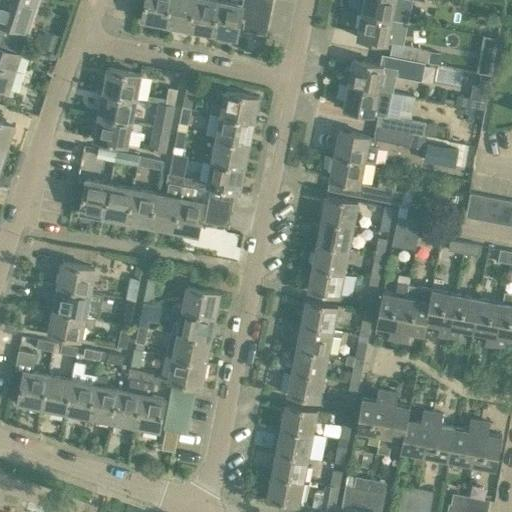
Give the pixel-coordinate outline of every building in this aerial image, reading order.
[(0,0),(0,33),(24,41),(37,0),(0,0)] [(165,22),(166,19),(169,0),(145,0),(143,17),(165,22)] [(165,22),(189,27),(194,0),(169,0),(166,19),(165,22)] [(194,0),(189,27),(213,31),(219,0),(194,0)] [(243,4),(225,0),(219,0),(213,31),(237,36),(243,4)] [(248,0),(248,5),(271,10),(273,0),(248,0)] [(363,0),(362,10),(393,16),(395,4),(423,9),(424,0),(363,0)] [(247,5),(245,17),(269,22),(271,10),(248,5),(247,5)] [(362,10),(357,35),(388,41),(392,42),(392,40),(404,42),(408,21),(392,18),(393,16),(362,10)] [(267,33),(269,22),(245,17),(243,29),(267,33)] [(57,51),(62,36),(45,30),(40,46),(57,51)] [(24,41),(0,33),(0,86),(9,89),(24,41)] [(484,35),(481,53),(494,55),(498,37),(484,35)] [(390,52),(419,58),(428,60),(430,49),(422,47),(422,46),(404,42),(392,40),(392,42),(390,52)] [(392,90),(396,67),(417,71),(419,58),(390,52),(387,64),(353,57),(351,67),(346,66),(344,79),(348,80),(348,81),(392,90)] [(436,79),(462,85),(466,69),(440,62),(436,79)] [(109,65),(105,89),(136,95),(141,72),(109,65)] [(188,81),(184,97),(193,99),(197,82),(188,81)] [(348,81),(343,106),(374,111),(378,112),(411,118),(415,94),(392,90),(348,81)] [(460,95),(460,102),(487,103),(488,81),(479,81),(478,96),(460,95)] [(166,101),(175,103),(178,87),(169,85),(166,101)] [(226,88),(223,102),(212,100),(210,110),(222,112),(254,119),(259,95),(226,88)] [(105,89),(100,112),(131,118),(136,95),(105,89)] [(175,103),(166,101),(164,112),(162,124),(171,126),(175,103)] [(191,106),(183,104),(179,122),(188,124),(191,106)] [(0,142),(9,145),(16,122),(1,117),(4,107),(0,105),(0,142)] [(156,111),(153,122),(162,124),(164,112),(156,111)] [(131,118),(100,112),(98,122),(95,122),(93,132),(96,133),(95,136),(127,142),(131,118)] [(222,112),(217,135),(250,141),(254,119),(222,112)] [(422,132),(424,121),(411,118),(378,112),(376,123),(412,130),(422,132)] [(377,137),(409,144),(412,130),(376,123),(374,134),(373,137),(377,137)] [(171,126),(162,124),(157,148),(166,150),(171,126)] [(184,146),(188,129),(178,128),(175,144),(184,146)] [(377,137),(373,137),(374,134),(339,128),(335,152),(365,158),(376,160),(378,146),(375,145),(377,137)] [(412,130),(409,144),(422,146),(422,143),(424,133),(422,132),(412,130)] [(217,135),(212,158),(245,165),(250,141),(217,135)] [(9,145),(0,142),(0,169),(1,169),(9,145)] [(454,166),(458,148),(427,142),(423,159),(454,166)] [(99,155),(116,158),(117,149),(100,146),(99,155)] [(139,162),(140,155),(140,154),(117,149),(116,158),(139,162)] [(360,183),(365,158),(335,152),(330,177),(360,183)] [(182,154),(173,153),(169,173),(179,175),(182,154)] [(140,155),(139,162),(162,167),(163,158),(140,154),(140,155)] [(212,184),(236,188),(241,189),(245,165),(212,158),(208,183),(212,184)] [(184,176),(179,175),(169,173),(168,173),(166,181),(168,182),(166,192),(157,190),(151,223),(174,227),(184,176)] [(78,180),(74,204),(82,206),(81,209),(105,214),(111,181),(87,176),(86,181),(78,180)] [(204,199),(191,197),(194,186),(198,187),(200,179),(184,176),(174,227),(198,232),(204,199)] [(105,214),(127,218),(134,186),(111,181),(105,214)] [(401,202),(403,190),(364,182),(361,194),(401,202)] [(234,200),(236,188),(212,184),(209,196),(234,200)] [(151,223),(157,190),(134,186),(127,218),(151,223)] [(466,214),(481,217),(486,194),(471,191),(466,214)] [(322,217),(354,223),(358,199),(327,193),(322,217)] [(500,197),(486,194),(481,217),(495,220),(500,197)] [(231,212),(234,200),(209,196),(207,207),(231,212)] [(511,211),(511,199),(500,197),(495,220),(510,223),(511,211)] [(394,206),(384,204),(380,228),(389,229),(394,206)] [(228,224),(231,212),(207,207),(205,219),(228,224)] [(398,214),(395,227),(419,231),(427,233),(430,220),(398,214)] [(354,223),(322,217),(318,240),(349,247),(354,223)] [(415,248),(416,243),(419,231),(395,227),(392,244),(415,248)] [(237,261),(243,233),(227,230),(225,229),(219,257),(237,261)] [(434,234),(427,233),(419,231),(416,243),(432,246),(434,234)] [(388,238),(378,236),(375,252),(385,254),(388,238)] [(447,249),(464,252),(467,240),(449,237),(447,249)] [(349,247),(318,240),(313,263),(345,269),(349,247)] [(478,255),(480,243),(467,240),(464,252),(478,255)] [(499,259),(511,262),(511,259),(511,249),(501,247),(499,259)] [(63,260),(59,283),(90,289),(95,266),(63,260)] [(373,260),(370,274),(380,276),(383,262),(373,260)] [(345,269),(313,263),(309,287),(340,293),(345,269)] [(375,301),(380,276),(370,274),(365,299),(375,301)] [(145,294),(154,296),(157,279),(149,277),(145,294)] [(131,280),(127,296),(137,298),(140,282),(131,280)] [(103,292),(90,289),(59,283),(54,306),(94,314),(99,315),(103,292)] [(397,283),(396,292),(384,290),(378,322),(391,325),(389,335),(399,337),(409,286),(397,283)] [(173,305),(183,307),(216,314),(220,290),(188,284),(185,298),(175,296),(173,305)] [(426,331),(428,319),(427,319),(431,299),(430,299),(432,290),(409,286),(399,337),(409,339),(411,329),(426,331)] [(449,334),(457,292),(432,287),(432,290),(430,299),(431,299),(427,319),(428,319),(440,322),(438,332),(449,334)] [(504,301),(496,344),(506,346),(508,335),(511,336),(511,291),(507,290),(505,301),(504,301)] [(475,328),(476,323),(481,297),(457,292),(449,334),(459,336),(461,326),(475,328)] [(486,342),(496,344),(504,301),(481,297),(476,323),(475,328),(488,331),(486,342)] [(301,321),(333,327),(338,304),(306,298),(301,321)] [(153,301),(144,300),(141,316),(150,318),(153,301)] [(94,314),(54,306),(50,331),(57,332),(80,336),(81,336),(84,324),(91,326),(94,314)] [(123,320),(132,322),(135,307),(126,306),(123,320)] [(173,330),(179,331),(211,337),(216,314),(183,307),(180,322),(174,320),(173,330)] [(364,308),(359,332),(369,334),(373,310),(364,308)] [(297,344),(329,350),(332,335),(340,337),(341,329),(333,327),(301,321),(297,344)] [(148,326),(139,325),(136,341),(145,342),(148,326)] [(121,329),(117,345),(126,347),(129,330),(121,329)] [(179,331),(174,354),(207,360),(211,337),(179,331)] [(359,332),(355,355),(364,357),(369,334),(359,332)] [(53,349),(55,340),(39,337),(37,346),(53,349)] [(78,346),(62,343),(60,351),(69,353),(76,354),(78,346)] [(329,350),(297,344),(292,368),(324,374),(329,350)] [(20,400),(43,404),(49,373),(33,370),(36,351),(20,347),(16,367),(25,369),(20,400)] [(101,350),(85,347),(83,356),(99,359),(101,350)] [(144,350),(134,348),(131,364),(141,366),(144,350)] [(125,355),(109,351),(107,360),(123,364),(125,355)] [(173,380),(196,384),(202,385),(207,360),(174,354),(169,379),(173,380)] [(348,354),(346,364),(353,365),(355,355),(348,354)] [(351,371),(350,379),(359,381),(364,357),(355,355),(353,365),(351,371)] [(90,413),(95,386),(96,382),(82,379),(86,362),(75,359),(75,361),(72,377),(66,409),(90,413)] [(130,377),(128,388),(119,386),(113,418),(136,422),(146,371),(129,368),(127,376),(130,377)] [(324,374),(292,368),(288,391),(320,397),(324,374)] [(341,369),(339,377),(350,379),(351,371),(341,369)] [(162,374),(146,371),(136,422),(160,427),(167,396),(153,393),(156,382),(160,383),(162,374)] [(66,409),(72,377),(49,373),(43,404),(66,409)] [(90,413),(113,418),(119,386),(106,384),(107,377),(97,375),(96,382),(95,386),(90,413)] [(355,405),(359,381),(350,379),(345,403),(355,405)] [(194,395),(196,384),(173,380),(171,391),(194,395)] [(368,443),(378,445),(389,389),(380,387),(378,397),(363,394),(356,427),(370,430),(368,443)] [(389,389),(378,445),(377,453),(388,455),(393,434),(404,437),(409,416),(412,404),(397,401),(399,391),(389,389)] [(171,391),(169,402),(192,407),(194,395),(171,391)] [(332,410),(318,407),(286,401),(281,425),(313,431),(316,418),(330,421),(332,410)] [(192,407),(169,402),(167,414),(190,419),(192,407)] [(401,448),(426,453),(434,410),(424,408),(422,419),(409,416),(404,437),(401,448)] [(426,453),(449,458),(455,425),(442,423),(444,412),(434,410),(426,453)] [(353,415),(343,413),(339,436),(348,438),(353,415)] [(188,432),(190,419),(167,414),(164,427),(188,432)] [(449,458),(473,462),(481,419),(471,417),(469,428),(455,425),(449,458)] [(491,421),(481,419),(473,462),(496,467),(503,434),(489,432),(491,421)] [(313,431),(281,425),(276,449),(308,455),(313,431)] [(347,447),(337,445),(334,461),(343,463),(347,447)] [(308,455),(276,449),(272,472),(304,479),(308,455)] [(334,468),(330,483),(339,485),(342,470),(334,468)] [(304,479),(272,472),(267,497),(299,503),(304,479)] [(366,509),(371,482),(372,477),(357,474),(355,483),(346,481),(342,504),(366,509)] [(387,480),(372,477),(371,482),(366,509),(381,511),(387,480)] [(339,485),(330,483),(326,483),(321,506),(335,508),(339,485)] [(414,511),(419,490),(419,486),(404,483),(398,511),(414,511)] [(419,486),(419,490),(414,511),(430,511),(435,489),(419,486)] [(463,511),(467,494),(454,492),(452,502),(450,501),(448,511),(463,511)] [(487,511),(490,498),(467,494),(463,511),(487,511)]
